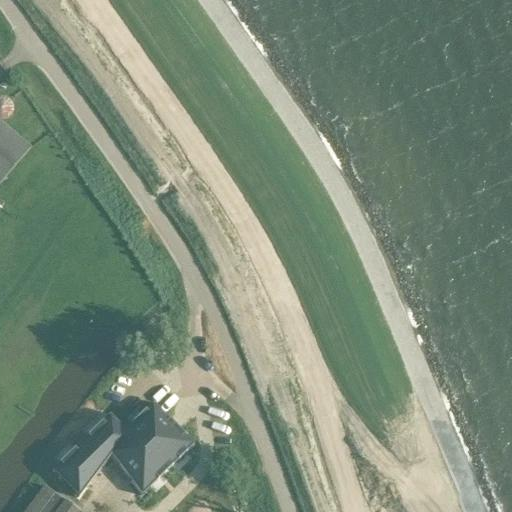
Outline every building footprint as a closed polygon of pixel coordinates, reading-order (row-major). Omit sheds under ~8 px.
[(0,123),(0,196),(3,199),(39,157),(0,123)] [(0,208),(0,228),(10,217),(0,208)] [(169,368),(167,362),(159,364),(161,370),(169,368)] [(159,407),(104,455),(141,499),(197,451),(159,407)] [(213,427),(211,442),(225,444),(226,429),(213,427)] [(39,511),(76,511),(53,494),(39,511)]
